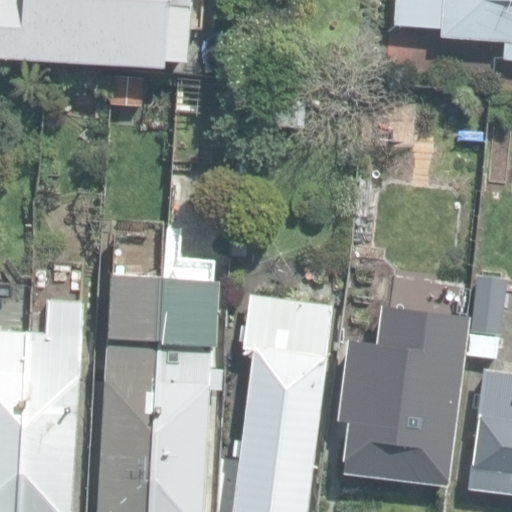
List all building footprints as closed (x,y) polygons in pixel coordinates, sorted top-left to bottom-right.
[(2,0),(0,35),(0,54),(166,65),(167,59),(189,60),(192,0),(2,0)] [(505,57),(511,57),(511,0),(398,0),(397,23),(444,26),(443,36),(506,40),(505,57)] [(143,103),(144,74),(113,73),(112,102),(143,103)] [(252,120),(310,126),(314,92),(255,87),(252,120)] [(150,511),(164,275),(111,273),(99,511),(150,511)] [(164,275),(150,511),(209,511),(221,278),(164,275)] [(307,511),(334,304),(251,293),(245,346),(256,348),(234,511),(307,511)] [(48,331),(31,330),(21,511),(74,511),(84,301),(50,299),(48,331)] [(377,493),(405,497),(408,476),(447,481),(468,330),(438,326),(433,359),(413,356),(417,324),(387,320),(383,354),(352,350),(335,468),(379,474),(377,493)] [(21,511),(31,330),(0,328),(0,511),(21,511)] [(470,352),(498,356),(500,335),(472,332),(470,352)] [(511,370),(484,367),(478,415),(481,415),(475,464),(471,463),(467,486),(511,492),(511,370)]
